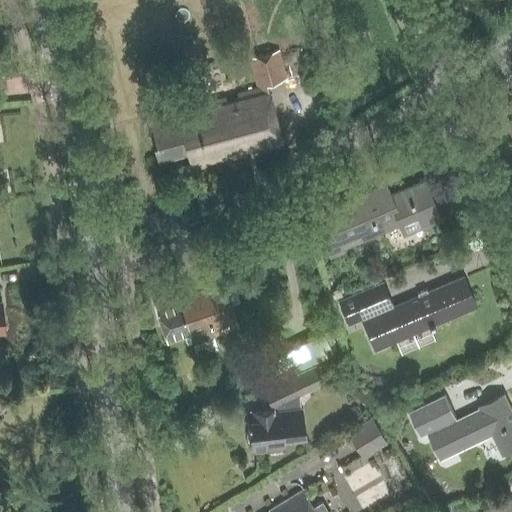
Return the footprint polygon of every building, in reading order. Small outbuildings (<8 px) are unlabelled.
[(257,86),(146,117),(157,159),(187,150),(192,168),(283,143),(267,83),(286,78),(278,48),(249,56),(257,86)] [(176,102),(173,89),(160,92),(163,105),(176,102)] [(391,196),(386,185),(324,211),(329,224),(318,229),(330,257),(343,252),(341,249),(399,224),(404,235),(440,220),(424,182),(391,196)] [(192,343),(237,328),(230,306),(240,303),(232,279),(222,282),(219,273),(202,279),(205,288),(192,292),(191,288),(176,293),(177,298),(154,305),(166,341),(189,334),(192,343)] [(349,314),(354,326),(360,323),(366,321),(378,348),(428,326),(429,329),(435,326),(434,324),(475,306),(463,277),(390,309),(385,298),(349,314)] [(330,331),(271,359),(280,378),(338,350),(330,331)] [(273,406),(299,394),(325,382),(317,364),(282,381),(265,388),(273,406)] [(299,394),(273,406),(274,408),(252,411),(253,419),(246,419),(250,448),(284,444),(283,442),(299,440),(298,437),(306,436),(303,409),(301,409),(299,394)] [(444,396),(410,412),(421,435),(428,432),(441,458),(492,433),(503,455),(511,450),(511,410),(504,394),(479,406),(480,408),(456,420),(444,396)] [(388,442),(372,418),(349,433),(365,457),(388,442)] [(326,511),(323,505),(319,504),(312,508),(302,491),(266,511),(326,511)]
